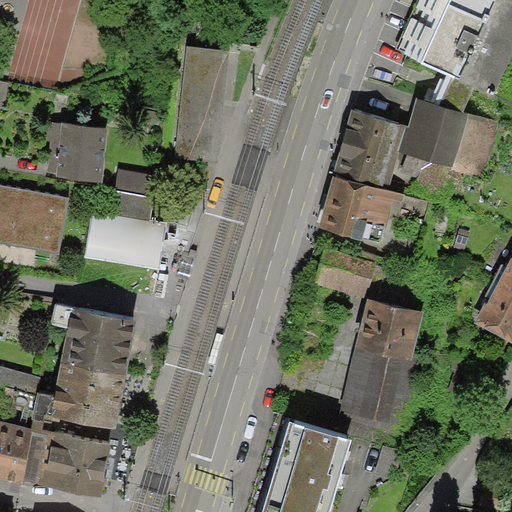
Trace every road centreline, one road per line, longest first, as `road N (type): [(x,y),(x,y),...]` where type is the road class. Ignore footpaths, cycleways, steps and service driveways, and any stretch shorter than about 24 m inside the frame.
road 1 (secondary): [(358,0),(197,511)]
road 2 (residential): [(429,511),(511,369)]
road 3 (residential): [(154,314),(0,285)]
